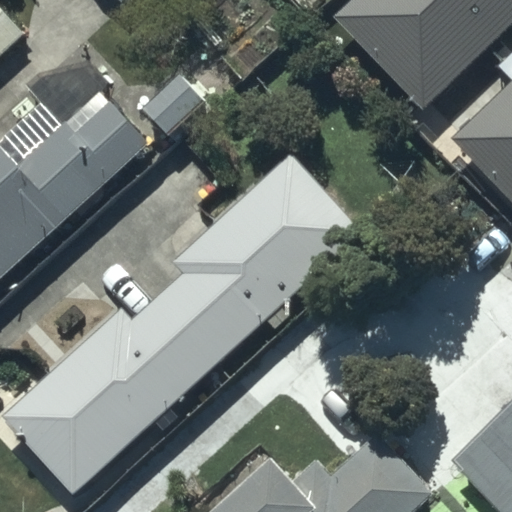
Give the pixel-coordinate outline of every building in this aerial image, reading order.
[(147,0),(109,0),(127,19),(147,0)] [(0,14),(0,77),(31,52),(0,14)] [(219,114),(193,88),(153,129),(180,155),(219,114)] [(0,159),(0,304),(156,164),(117,121),(80,154),(50,121),(3,163),(0,159)] [(129,326),(12,434),(81,511),(82,511),(368,248),(298,172),(182,280),(191,290),(140,338),(129,326)] [(511,511),(511,429),(459,478),(489,511),(511,511)] [(281,492),(258,511),(434,511),(436,511),(384,451),(335,494),(323,481),(294,507),(281,492)]
